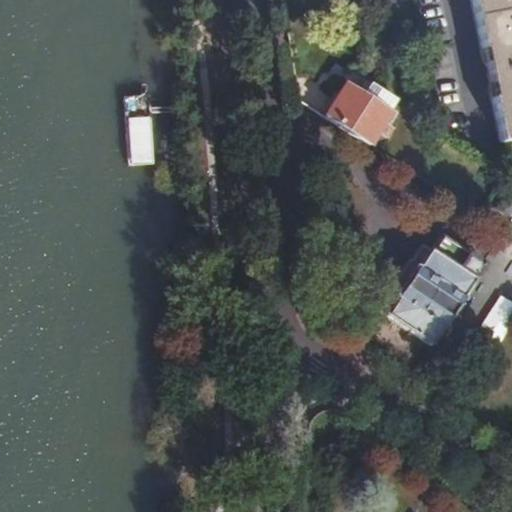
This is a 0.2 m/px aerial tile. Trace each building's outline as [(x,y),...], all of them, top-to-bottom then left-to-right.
[(511,0),(470,0),(501,143),(511,140),(511,0)] [(323,117),(368,146),(376,133),(385,138),(391,128),(382,122),(390,109),(387,106),(392,99),(366,82),(359,94),(342,84),(323,117)] [(511,185),(499,206),(511,214),(511,185)] [(427,249),(384,316),(429,346),(472,279),(427,249)] [(469,253),(460,266),(474,274),(482,262),(469,253)] [(511,304),(499,296),(470,342),(491,355),(511,321),(511,304)] [(447,511),(469,511),(455,502),(447,511)]
